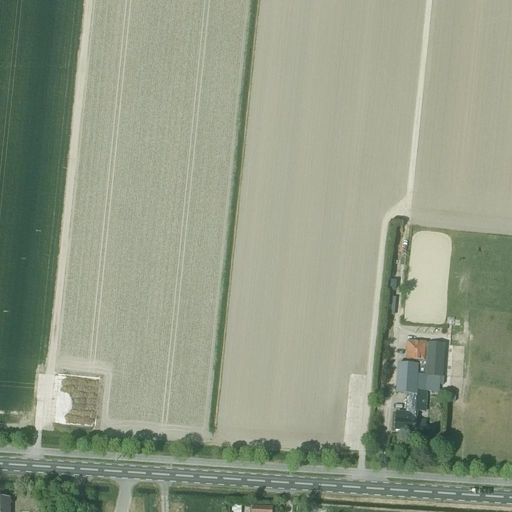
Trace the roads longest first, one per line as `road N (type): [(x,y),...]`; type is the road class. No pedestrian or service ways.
road 1 (secondary): [(511,498),(0,462)]
road 2 (track): [(35,464),(87,0)]
road 3 (track): [(388,416),(428,0)]
